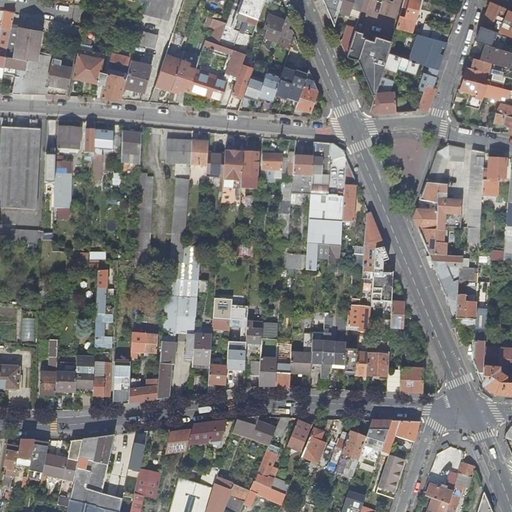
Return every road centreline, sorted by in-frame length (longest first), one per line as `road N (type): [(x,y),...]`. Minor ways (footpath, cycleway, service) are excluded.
road 1 (tertiary): [(0,423),(82,426),(252,405),(471,410)]
road 2 (residential): [(0,104),(354,129)]
road 3 (secondary): [(354,129),(471,410)]
road 4 (secondary): [(302,0),(354,129)]
road 5 (residential): [(473,0),(434,127)]
road 6 (residential): [(471,410),(434,425),(401,511)]
